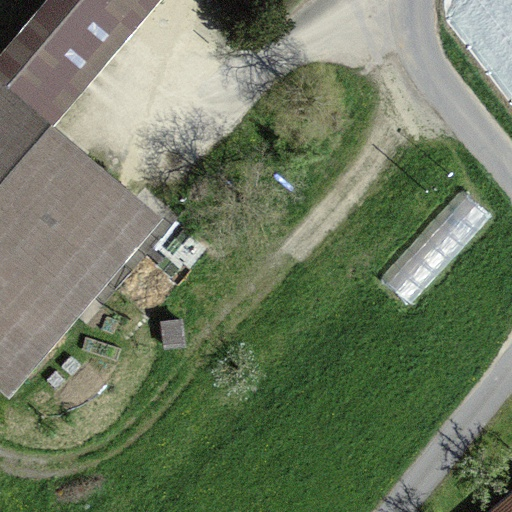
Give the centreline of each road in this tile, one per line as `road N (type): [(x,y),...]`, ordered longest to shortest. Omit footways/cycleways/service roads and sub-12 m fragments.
road 1 (residential): [(423,0),(414,52),(511,176)]
road 2 (track): [(511,375),(389,511)]
